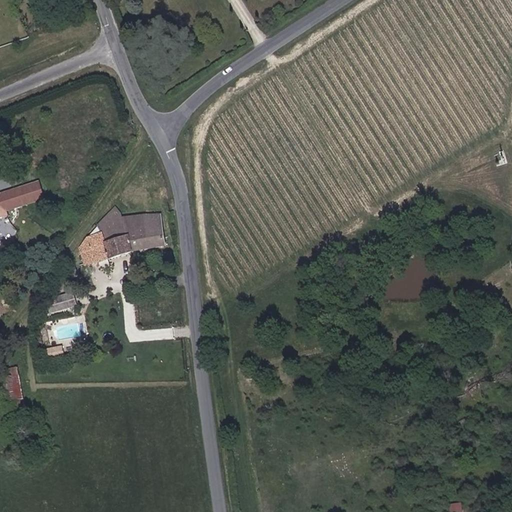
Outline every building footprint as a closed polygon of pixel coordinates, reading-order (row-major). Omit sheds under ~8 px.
[(0,221),(0,220),(0,216),(22,210),(22,208),(40,202),(37,189),(0,199),(0,221)] [(130,238),(131,251),(138,249),(166,245),(160,216),(122,221),(116,209),(99,227),(102,234),(106,246),(130,238)] [(80,247),(87,265),(131,251),(130,238),(106,246),(102,234),(88,238),(80,247)] [(70,276),(77,274),(72,258),(67,266),(70,276)] [(78,308),(76,293),(47,297),(50,312),(78,308)] [(61,348),(54,350),(56,359),(63,358),(61,348)] [(54,350),(46,351),(48,360),(56,359),(54,350)] [(22,367),(8,367),(8,403),(22,403),(22,367)]
